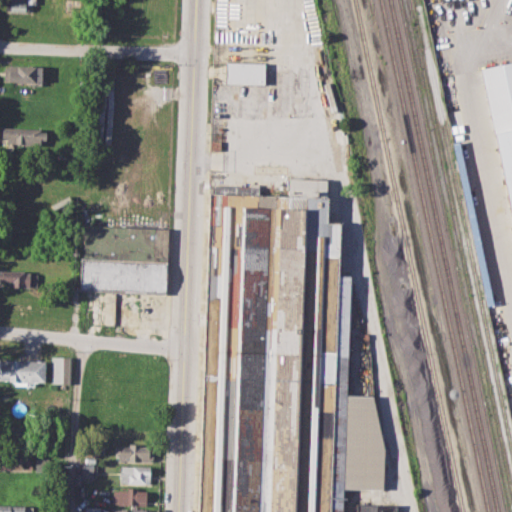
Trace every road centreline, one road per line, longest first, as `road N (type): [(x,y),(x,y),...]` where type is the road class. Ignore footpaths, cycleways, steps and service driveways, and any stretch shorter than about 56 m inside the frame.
road 1 (residential): [(196,0),(178,511)]
road 2 (residential): [(0,47),(195,50)]
road 3 (residential): [(0,330),(184,347)]
